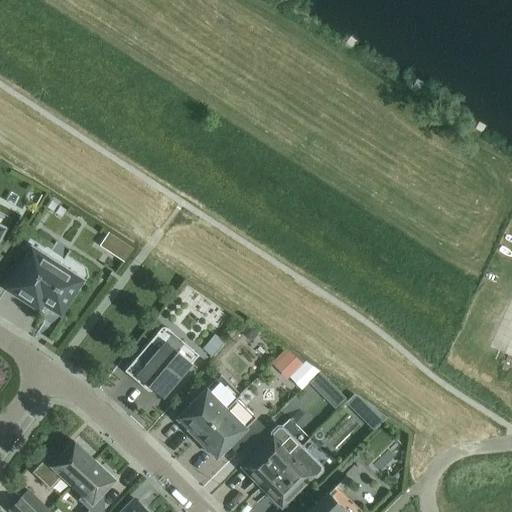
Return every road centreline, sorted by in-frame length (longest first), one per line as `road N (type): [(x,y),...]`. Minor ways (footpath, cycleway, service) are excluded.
road 1 (residential): [(203,511),(47,369)]
road 2 (residential): [(511,443),(444,457),(428,481),(430,511)]
